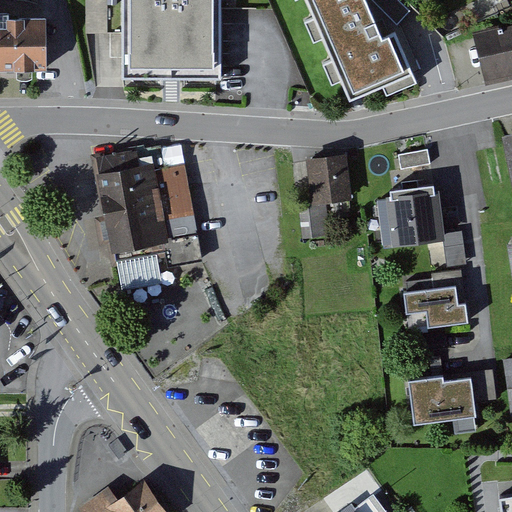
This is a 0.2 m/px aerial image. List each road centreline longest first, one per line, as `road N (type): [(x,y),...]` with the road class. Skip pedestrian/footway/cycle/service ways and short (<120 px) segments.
road 1 (residential): [(0,128),(70,119),(319,133),(511,101)]
road 2 (secondary): [(105,365),(213,511)]
road 3 (secondary): [(0,217),(105,365)]
road 4 (residential): [(52,511),(58,420),(105,365)]
